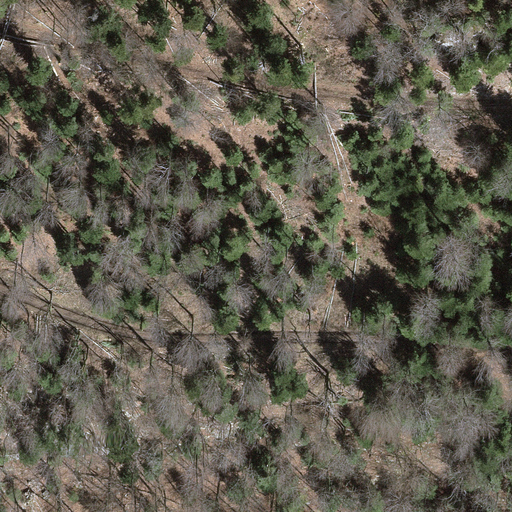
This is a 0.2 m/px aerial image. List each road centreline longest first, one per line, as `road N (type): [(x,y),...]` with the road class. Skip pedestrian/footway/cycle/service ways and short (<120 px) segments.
road 1 (track): [(0,286),(149,338),(511,347)]
road 2 (track): [(0,22),(169,65),(331,93),(511,104)]
